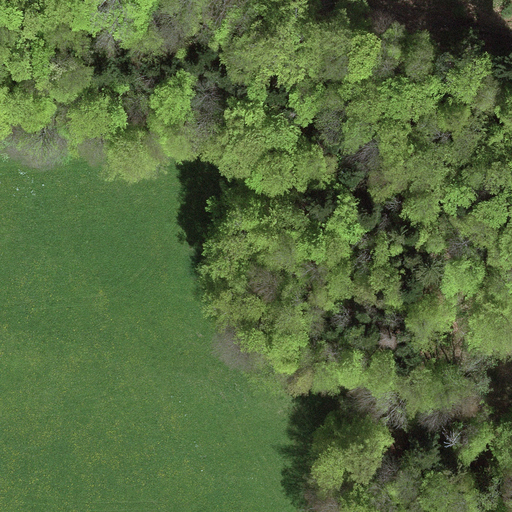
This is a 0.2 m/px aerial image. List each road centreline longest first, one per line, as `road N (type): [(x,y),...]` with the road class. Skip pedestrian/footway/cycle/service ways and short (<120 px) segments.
road 1 (track): [(511,37),(406,20),(346,0)]
road 2 (track): [(406,20),(511,122)]
